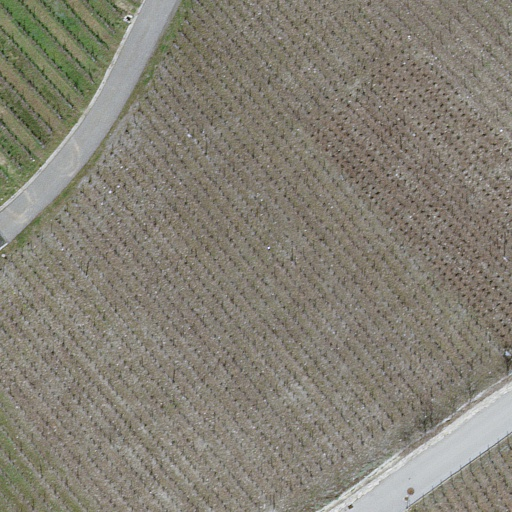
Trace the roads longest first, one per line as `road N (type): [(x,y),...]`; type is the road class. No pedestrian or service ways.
road 1 (unclassified): [(0,235),(56,197),(106,125),(161,0)]
road 2 (unclassified): [(511,414),(372,511)]
